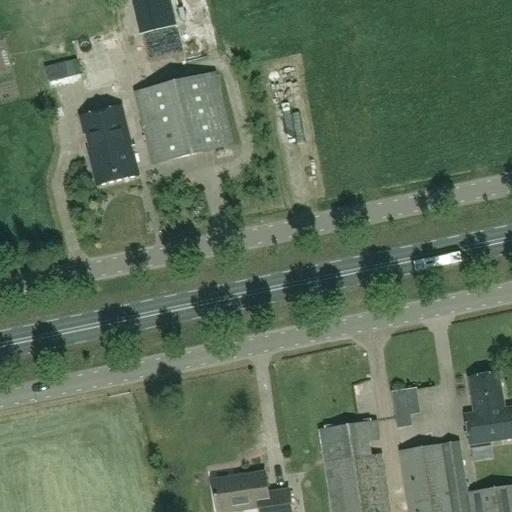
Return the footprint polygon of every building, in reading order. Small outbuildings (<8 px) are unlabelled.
[(142,49),(141,70),(154,70),(154,49),(142,49)] [(76,59),(44,67),(50,92),(83,84),(76,59)] [(217,75),(136,94),(152,165),(233,146),(217,75)] [(80,121),(96,188),(139,178),(123,111),(80,121)] [(499,374),(469,379),(475,414),(466,416),(471,447),(511,440),(511,409),(505,410),(499,374)] [(389,511),(381,456),(370,457),(368,442),(379,440),(376,422),(321,431),(332,511),(389,511)] [(442,445),(401,451),(410,511),(511,511),(511,487),(466,494),(458,443),(457,443),(457,446),(444,448),(443,445),(442,445)] [(265,475),(213,482),(216,511),(243,511),(259,510),(259,511),(291,511),(289,493),(268,496),(265,475)]
